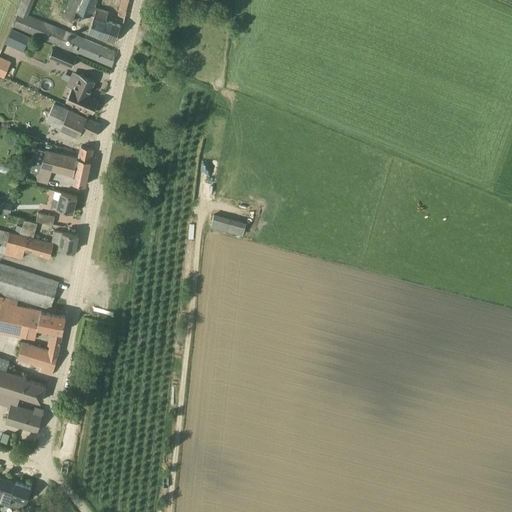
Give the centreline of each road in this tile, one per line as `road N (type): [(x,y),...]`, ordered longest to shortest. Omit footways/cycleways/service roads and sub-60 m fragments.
road 1 (residential): [(36,461),(73,327),(138,0)]
road 2 (track): [(235,210),(205,209),(199,225),(169,511)]
